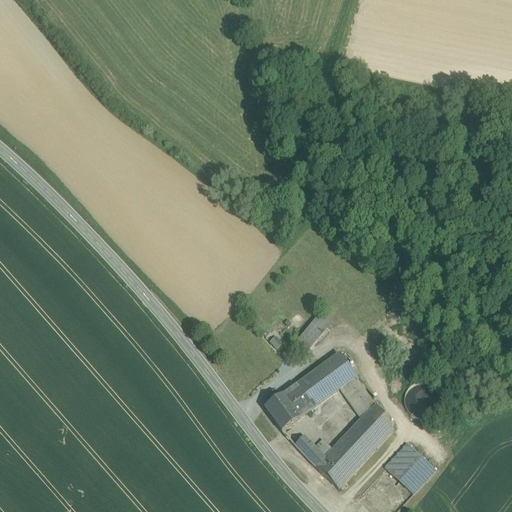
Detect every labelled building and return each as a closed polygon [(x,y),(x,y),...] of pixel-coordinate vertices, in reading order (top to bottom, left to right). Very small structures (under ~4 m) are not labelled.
[(319,317),(294,348),(305,357),(330,326),(319,317)] [(268,342),(276,351),(282,345),(274,337),(268,342)] [(339,357),(298,388),(315,409),(339,391),(355,379),(339,357)] [(376,409),(355,379),(339,391),(341,394),(360,422),(366,415),(376,409)] [(426,385),(418,385),(412,388),(407,393),(405,399),(405,406),(407,412),(412,417),(418,420),(425,421),(431,419),(437,415),(440,408),(440,401),(438,394),(432,388),(426,385)] [(290,393),(307,415),(315,409),(298,388),(290,393)] [(307,415),(290,393),(283,399),(299,421),(307,415)] [(299,421),(283,399),(282,399),(265,412),(282,435),(300,422),(299,421)] [(324,461),(315,470),(338,492),(393,433),(376,409),(366,415),(360,422),(331,453),(324,461)] [(304,439),(294,448),(315,470),(324,461),(320,457),(314,450),(304,439)] [(322,442),(314,450),(320,457),(321,454),(326,448),(322,442)] [(407,447),(386,469),(414,495),(435,473),(407,447)] [(326,448),(321,454),(320,457),(324,461),(331,453),(326,448)] [(380,511),(398,511),(414,495),(386,469),(363,495),(380,511)]
